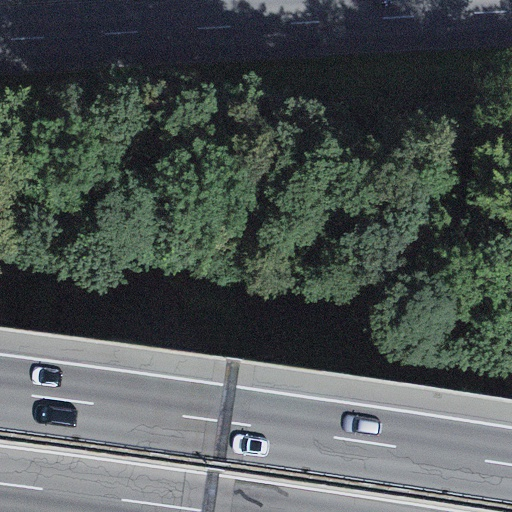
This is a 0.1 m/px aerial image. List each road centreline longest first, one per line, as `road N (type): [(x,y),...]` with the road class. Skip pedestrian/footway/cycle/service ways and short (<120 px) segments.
road 1 (motorway): [(511,465),(0,392)]
road 2 (tertiary): [(0,41),(511,13)]
road 3 (motorway): [(0,483),(213,511)]
